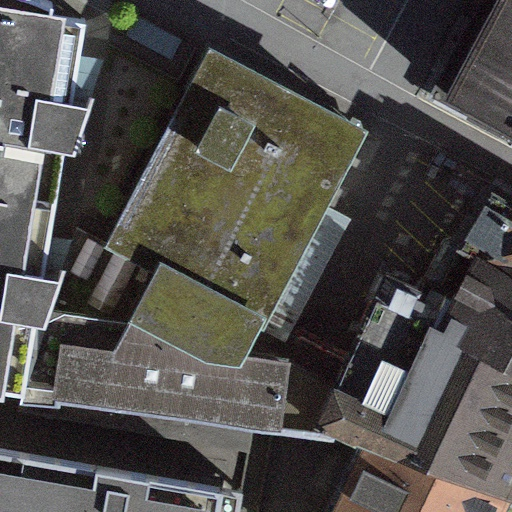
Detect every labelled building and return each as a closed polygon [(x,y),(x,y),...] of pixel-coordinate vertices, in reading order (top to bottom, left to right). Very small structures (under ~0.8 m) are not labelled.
[(64,270),(62,270),(59,269),(58,272),(43,270),(44,266),(52,217),(64,144),(75,146),(90,98),(91,96),(87,96),(87,99),(72,96),(72,95),(85,18),(85,17),(51,11),(52,2),(48,0),(0,0),(0,384),(25,389),(64,270)] [(511,0),(494,0),(451,81),(511,113),(511,0)] [(239,350),(247,333),(357,126),(212,51),(211,53),(110,244),(76,226),(62,270),(64,270),(25,389),(23,394),(54,399),(55,391),(276,420),(280,381),(283,355),(239,350)] [(462,243),(511,273),(511,196),(511,199),(493,189),(462,243)] [(511,273),(462,243),(456,240),(452,237),(443,240),(422,278),(392,261),(377,293),(409,307),(511,361),(511,273)] [(506,490),(511,476),(511,361),(409,307),(377,293),(350,352),(301,329),(293,333),(283,352),(247,333),(239,350),(283,355),(280,381),(276,420),(275,423),(325,430),(329,432),(331,427),(359,438),(361,433),(505,489),(506,490)] [(494,511),(505,489),(361,433),(359,438),(337,483),(348,488),(336,511),(494,511)] [(0,445),(0,511),(237,511),(242,488),(0,445)]
